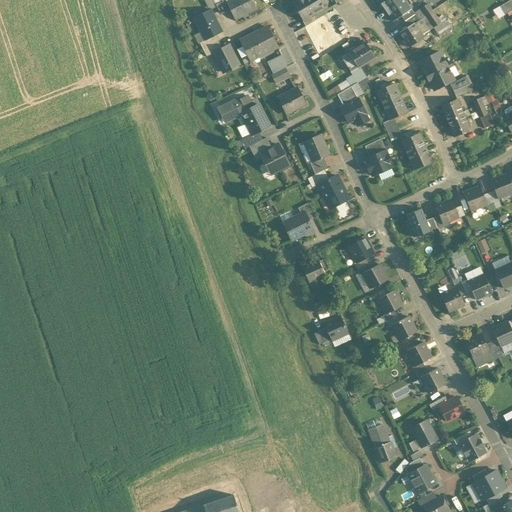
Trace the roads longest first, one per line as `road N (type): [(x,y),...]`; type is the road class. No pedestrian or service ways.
road 1 (residential): [(461,178),(397,54),(355,9)]
road 2 (residential): [(233,32),(277,11),(326,108)]
road 3 (residential): [(373,214),(441,336)]
road 4 (residential): [(441,336),(501,455)]
